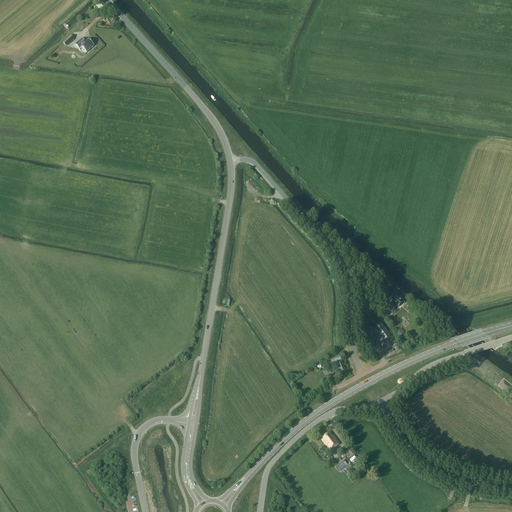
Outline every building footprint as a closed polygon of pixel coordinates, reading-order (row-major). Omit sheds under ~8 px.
[(69,44),(74,39),(71,35),(65,41),(69,44)] [(94,46),(88,39),(88,40),(85,42),(82,38),(81,39),(82,39),(76,44),(75,44),(80,50),(80,49),(82,47),(87,53),(87,52),(94,46)] [(396,306),(398,308),(403,301),(398,298),(400,295),(393,291),(389,297),(388,296),(386,299),(389,301),(386,307),(392,312),(396,306)] [(391,316),(387,321),(393,328),(398,325),(391,316)] [(384,341),(390,336),(381,323),(375,328),(384,341)] [(396,332),(399,337),(404,333),(401,328),(396,332)] [(342,362),(343,362),(341,358),(339,355),(330,359),(332,364),(338,361),(339,364),(337,364),(341,373),(346,370),(342,362)] [(330,451),(340,444),(334,437),(333,437),(329,433),(322,438),(323,439),(321,439),(330,451)] [(335,466),(339,471),(347,465),(344,460),(335,466)]
